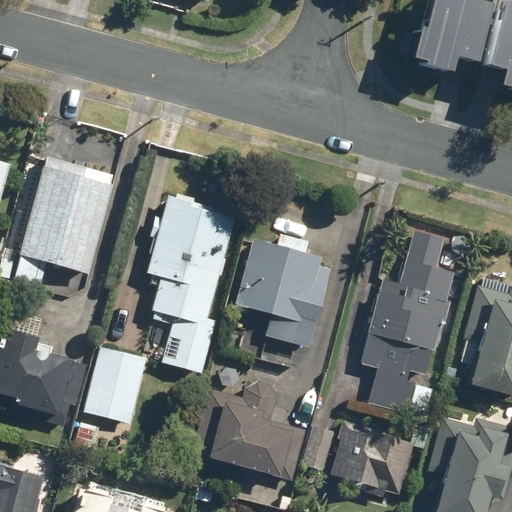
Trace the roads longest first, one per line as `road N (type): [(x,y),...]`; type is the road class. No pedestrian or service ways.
road 1 (residential): [(0,32),(301,112)]
road 2 (residential): [(301,112),(511,171)]
